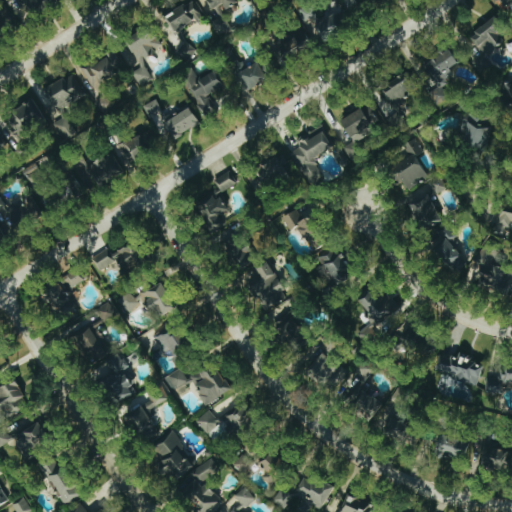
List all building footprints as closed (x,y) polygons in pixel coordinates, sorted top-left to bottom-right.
[(7,0),(15,15),(31,7),(35,14),(60,1),(59,0),(7,0)] [(236,0),(208,0),(218,15),(238,4),(236,0)] [(357,0),(361,11),(386,3),(384,0),(357,0)] [(0,12),(0,30),(11,23),(3,10),(0,12)] [(348,11),(325,13),(326,18),(320,18),(321,38),(350,36),(348,11)] [(484,57),(510,41),(497,19),(471,35),(484,57)] [(153,77),(143,61),(152,56),(150,52),(161,45),(149,26),(126,41),(143,67),(133,74),(140,85),(153,77)] [(278,44),(283,60),(313,49),(308,34),(278,44)] [(456,78),(451,69),(459,64),(450,49),(421,67),(423,69),(418,72),(425,84),(438,105),(449,98),(442,86),(456,78)] [(91,86),(131,67),(125,56),(119,59),(116,53),(83,69),(91,86)] [(239,73),(248,91),(269,81),(260,63),(239,73)] [(88,95),(75,73),(48,88),(61,110),(88,95)] [(405,105),(401,97),(416,91),(409,74),(383,86),(393,109),(405,105)] [(36,91),(24,97),(27,103),(16,108),(19,116),(13,118),(18,131),(47,118),(36,91)] [(145,105),(153,123),(166,118),(158,100),(145,105)] [(342,121),(354,142),(345,147),(353,161),(366,153),(358,141),(376,130),(373,124),(379,120),(370,105),(342,121)] [(172,138),(200,124),(192,109),(164,123),(172,138)] [(494,130),(470,114),(455,135),(479,151),(494,130)] [(65,141),(78,133),(67,115),(54,123),(65,141)] [(0,147),(9,143),(0,126),(0,147)] [(298,142),(302,147),(292,154),(312,186),(326,177),(315,159),(332,148),(320,129),(298,142)] [(119,146),(130,163),(149,151),(138,134),(119,146)] [(429,175),(409,144),(403,148),(410,158),(392,169),(406,190),(429,175)] [(124,171),(114,151),(88,165),(85,159),(71,166),(85,192),(124,171)] [(259,168),(268,187),(296,174),(287,154),(259,168)] [(46,177),(36,162),(24,170),(33,185),(46,177)] [(237,185),(231,172),(216,180),(222,193),(237,185)] [(230,210),(222,194),(218,196),(219,197),(202,205),(214,232),(227,226),(222,214),(230,210)] [(410,205),(423,232),(443,222),(430,195),(410,205)] [(291,230),(299,226),(312,250),(329,241),(315,214),(303,220),(297,209),(284,216),(291,230)] [(511,222),(511,209),(511,214),(504,212),(502,225),(511,227),(511,222)] [(460,237),(448,224),(428,242),(456,274),(469,262),(453,244),(460,237)] [(0,227),(8,239),(0,244),(0,227)] [(241,231),(225,237),(238,270),(255,263),(241,231)] [(120,260),(126,273),(148,262),(137,241),(113,253),(110,248),(93,257),(100,270),(120,260)] [(355,277),(348,252),(338,255),(336,246),(319,250),(328,284),(355,277)] [(508,267),(498,268),(495,247),(474,250),(480,292),(511,287),(508,267)] [(268,308),(288,297),(271,261),(255,269),(261,281),(256,283),(268,308)] [(86,279),(77,268),(62,279),(71,290),(86,279)] [(45,291),(63,319),(79,309),(61,281),(45,291)] [(150,300),(158,317),(177,308),(165,282),(137,295),(141,304),(150,300)] [(360,301),(371,313),(367,316),(373,323),(359,335),(365,342),(397,314),(375,288),(360,301)] [(141,304),(130,290),(119,299),(130,312),(141,304)] [(98,307),(104,320),(116,315),(110,302),(98,307)] [(300,344),(311,328),(289,312),(278,327),(300,344)] [(95,367),(119,403),(137,390),(125,372),(131,367),(120,352),(112,357),(89,323),(73,334),(95,367)] [(157,338),(164,353),(170,350),(177,365),(186,360),(181,352),(191,347),(180,326),(157,338)] [(310,367),(332,390),(348,375),(326,352),(310,367)] [(485,362),(460,355),(459,358),(441,353),(435,376),(478,388),(485,362)] [(357,374),(370,378),(375,367),(361,362),(357,374)] [(231,392),(218,363),(192,374),(205,403),(231,392)] [(511,364),(498,364),(498,377),(487,377),(487,390),(511,390),(511,364)] [(169,375),(177,389),(189,381),(181,368),(169,375)] [(30,406),(16,379),(0,387),(0,402),(7,417),(30,406)] [(387,412),(390,408),(362,385),(348,403),(372,422),(383,409),(387,412)] [(402,406),(410,394),(399,386),(391,399),(402,406)] [(169,399),(164,388),(149,394),(152,401),(147,403),(150,408),(169,399)] [(241,431),(255,418),(241,402),(227,415),(241,431)] [(159,432),(145,405),(126,415),(140,442),(159,432)] [(221,423),(210,409),(197,420),(208,434),(221,423)] [(387,433),(408,438),(412,421),(390,416),(387,433)] [(26,454),(50,439),(40,422),(15,436),(26,454)] [(0,446),(0,447),(13,439),(5,426),(0,429),(0,446)] [(151,448),(172,480),(195,464),(174,432),(151,448)] [(436,454),(468,461),(472,441),(441,434),(436,454)] [(511,469),(511,449),(511,446),(484,445),(482,468),(511,469)] [(268,472),(264,476),(271,485),(291,469),(277,450),(261,463),(268,472)] [(83,493),(57,456),(41,468),(67,504),(83,493)] [(198,511),(209,511),(223,500),(206,482),(220,468),(210,457),(177,490),(198,511)] [(334,486),(303,473),(295,492),(281,487),(275,502),(298,511),(300,511),(304,504),(324,511),(334,486)] [(0,507),(9,502),(0,485),(0,507)] [(246,511),(253,491),(242,488),(237,503),(230,501),(226,511),(246,511)] [(377,511),(380,505),(346,493),(338,511),(377,511)] [(31,511),(32,511),(26,498),(14,504),(18,511),(31,511)]
